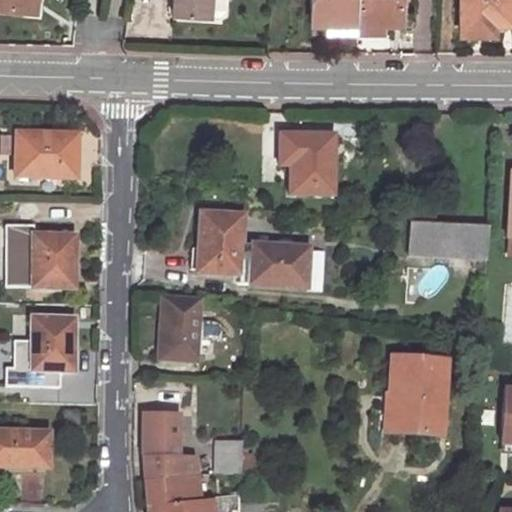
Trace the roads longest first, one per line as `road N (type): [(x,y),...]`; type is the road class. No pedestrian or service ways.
road 1 (residential): [(124,78),(119,511)]
road 2 (residential): [(124,78),(511,85)]
road 3 (residential): [(0,75),(124,78)]
